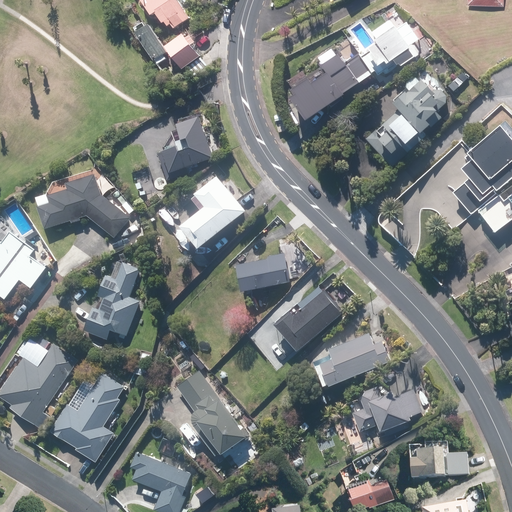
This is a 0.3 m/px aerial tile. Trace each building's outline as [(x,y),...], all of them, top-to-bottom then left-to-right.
[(150,0),(161,15),(165,12),(177,29),(197,16),(186,0),(150,0)] [(367,52),(359,58),(369,73),(372,71),(376,75),(381,72),(383,75),(388,72),(386,70),(395,64),(397,67),(416,54),(417,52),(411,44),(416,40),(404,22),(393,30),(388,21),(370,33),(373,38),(370,40),(373,43),(365,49),(367,52)] [(170,69),(166,61),(172,59),(169,54),(173,52),(158,25),(153,28),(150,24),(144,27),(147,31),(145,33),(166,71),(170,69)] [(193,34),(176,46),(191,68),(208,55),(193,34)] [(334,48),(317,60),(325,73),(308,85),(322,107),(370,74),(369,73),(359,58),(356,54),(343,62),(334,48)] [(491,79),(487,71),(476,77),(480,85),(491,79)] [(408,151),(407,150),(422,135),(418,132),(426,124),(429,127),(439,117),(435,112),(443,103),(443,97),(438,90),(432,90),(429,93),(417,80),(405,91),(403,89),(388,103),(395,111),(364,139),(391,167),(408,151)] [(183,147),(161,154),(169,180),(179,176),(190,173),(188,167),(215,158),(202,118),(182,124),(183,126),(184,131),(187,139),(181,141),(183,147)] [(466,178),(460,183),(461,184),(450,193),(469,215),(475,210),(495,194),(492,191),(511,174),(511,132),(502,120),(462,153),(468,160),(458,169),(466,178)] [(57,202),(45,205),(51,227),(76,220),(77,223),(85,220),(84,217),(91,215),(119,237),(135,217),(106,194),(101,175),(73,183),(75,189),(55,195),(57,202)] [(214,206),(190,226),(208,247),(250,210),(222,178),(204,194),(214,206)] [(511,192),(501,201),(495,194),(475,210),(494,233),(511,218),(511,219),(511,192)] [(53,268),(37,256),(42,249),(19,232),(10,242),(0,234),(0,287),(13,298),(27,279),(38,288),(53,268)] [(137,233),(125,240),(129,248),(141,241),(137,233)] [(289,253),(274,256),(274,258),(248,264),(253,290),(295,282),(289,253)] [(100,307),(91,330),(113,339),(117,329),(131,335),(145,300),(133,296),(144,269),(127,262),(120,279),(111,276),(103,296),(109,298),(104,309),(100,307)] [(511,286),(501,292),(507,304),(511,301),(511,286)] [(307,304),(308,304),(300,312),(299,310),(297,313),(289,304),(276,316),(308,350),(348,311),(325,287),(307,304)] [(149,328),(144,351),(153,353),(155,341),(154,341),(157,330),(149,328)] [(338,348),(342,358),(330,364),(339,385),(393,361),(385,342),(379,344),(374,332),(338,348)] [(27,359),(12,381),(26,391),(21,399),(45,415),(82,360),(58,344),(46,362),(28,350),(24,356),(27,359)] [(144,361),(151,363),(153,355),(147,354),(144,361)] [(140,365),(139,373),(148,375),(149,367),(140,365)] [(201,413),(200,416),(200,419),(201,422),(222,454),(229,449),(231,452),(255,436),(230,398),(228,400),(226,398),(223,399),(205,371),(183,385),(201,413)] [(122,398),(129,387),(107,373),(84,410),(73,404),(56,431),(81,447),(80,449),(101,462),(119,433),(108,426),(125,399),(122,398)] [(216,385),(221,392),(226,388),(220,382),(216,385)] [(367,399),(370,408),(358,412),(366,431),(388,422),(393,435),(413,426),(411,422),(419,419),(417,415),(427,411),(418,390),(402,396),(400,392),(387,397),(382,386),(370,391),(367,399)] [(253,403),(248,408),(251,411),(256,407),(253,403)] [(54,405),(50,412),(55,416),(60,409),(54,405)] [(313,427),(309,422),(304,426),(307,430),(313,427)] [(446,450),(446,444),(431,445),(431,450),(423,451),(424,460),(420,460),(416,460),(417,477),(424,477),(450,476),(449,449),(446,450)] [(136,467),(143,469),(139,479),(167,490),(159,509),(166,511),(184,511),(190,497),(188,496),(197,474),(142,452),(136,467)] [(455,456),(455,476),(468,475),(467,456),(455,456)] [(375,482),(353,492),(361,511),(367,511),(375,509),(376,510),(397,501),(389,483),(377,488),(375,482)] [(471,511),(469,502),(430,511),(471,511)]
